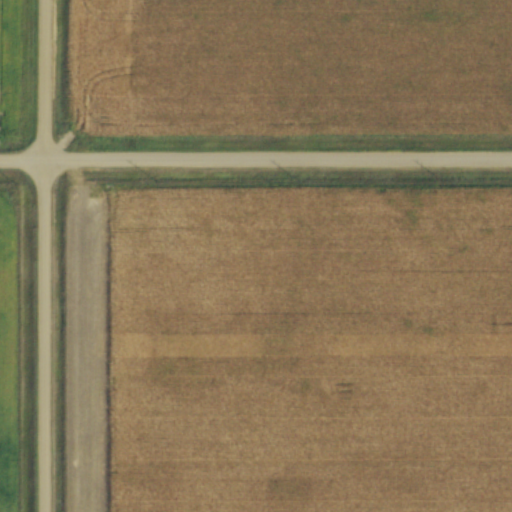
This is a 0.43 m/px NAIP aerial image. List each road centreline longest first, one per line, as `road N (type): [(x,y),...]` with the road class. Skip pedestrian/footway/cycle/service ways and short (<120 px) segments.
road 1 (residential): [(31,511),(31,0)]
road 2 (residential): [(511,165),(0,165)]
